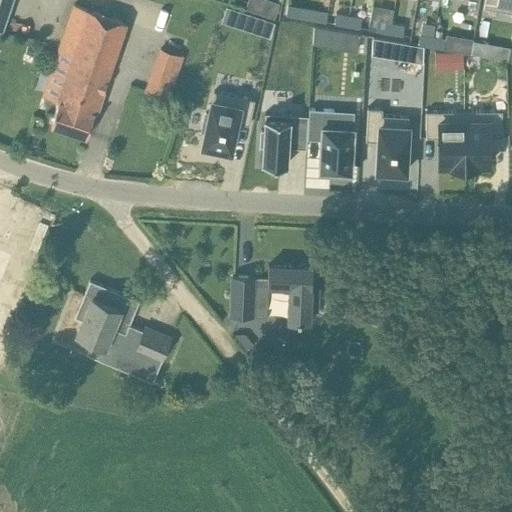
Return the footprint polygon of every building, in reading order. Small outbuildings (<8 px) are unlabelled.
[(0,0),(0,29),(9,0),(0,0)] [(248,0),(246,8),(276,15),(279,0),(248,0)] [(511,0),(484,0),(484,5),(511,10),(511,0)] [(74,3),(50,76),(43,94),(58,100),(51,123),(86,135),(94,111),(96,112),(103,93),(127,21),(74,3)] [(299,16),(300,6),(288,4),(286,14),(299,16)] [(346,24),(348,14),(336,12),(334,22),(346,24)] [(361,17),(348,14),(346,24),(360,27),(361,17)] [(255,32),(269,36),(274,21),(260,17),(255,32)] [(377,30),(389,32),(390,22),(378,20),(377,30)] [(389,32),(402,34),(404,24),(390,22),(389,32)] [(339,31),(336,46),(356,50),(359,34),(339,31)] [(430,45),(432,35),(420,33),(418,43),(430,45)] [(445,38),(432,35),(430,45),(444,47),(445,38)] [(473,39),(471,52),(485,55),(488,42),(473,39)] [(398,58),(422,62),(423,45),(401,41),(398,58)] [(168,97),(182,56),(160,48),(146,90),(168,97)] [(450,63),(454,66),(463,66),(463,51),(450,51),(450,63)] [(203,110),(199,129),(205,130),(202,144),(207,145),(206,149),(225,153),(225,149),(230,150),(237,121),(249,124),(254,98),(214,89),(209,112),(203,110)] [(367,106),(365,138),(378,139),(376,168),(381,169),(381,173),(400,174),(401,171),(406,171),(408,115),(382,113),(382,107),(367,106)] [(321,134),(319,168),(350,170),(353,126),(333,125),(334,109),(309,108),(307,133),(321,134)] [(425,109),(425,136),(439,136),(439,163),(450,163),(450,164),(464,164),(464,109),(425,109)] [(502,109),(464,109),(464,164),(478,164),(478,162),(489,162),(489,135),(502,135),(502,109)] [(308,114),(265,112),(264,129),(261,129),(260,145),(263,145),(262,162),(264,162),(264,165),(277,166),(277,163),(287,163),(288,145),(293,146),(306,147),(308,114)] [(254,283),(267,284),(290,285),(288,321),(308,322),(309,311),(317,311),(317,298),(318,298),(318,286),(311,286),(312,266),(268,264),(268,277),(254,276),(254,283)] [(254,275),(232,274),(230,314),(252,315),(254,283),(254,276),(254,275)] [(90,279),(84,293),(91,297),(76,332),(93,339),(86,355),(110,366),(119,342),(161,360),(170,337),(144,326),(143,329),(129,323),(139,300),(90,279)] [(358,303),(357,321),(379,322),(380,308),(380,304),(374,304),(358,303)] [(0,377),(0,465),(32,391),(0,377)]
